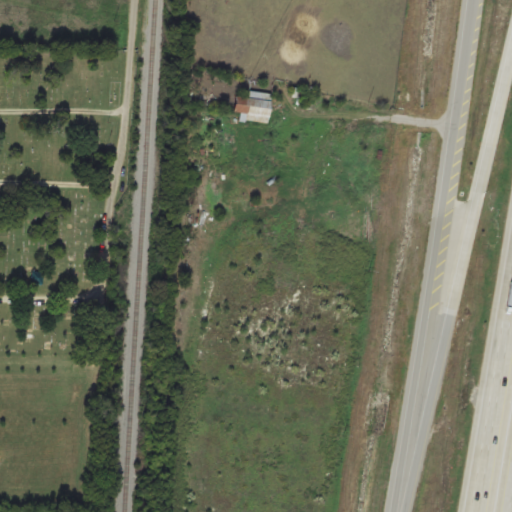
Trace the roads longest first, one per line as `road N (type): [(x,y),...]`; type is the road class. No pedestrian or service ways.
road 1 (tertiary): [(472,0),(395,511)]
road 2 (motorway): [(511,35),(404,511)]
road 3 (motorway): [(511,281),(472,511)]
road 4 (residential): [(128,113),(0,109)]
